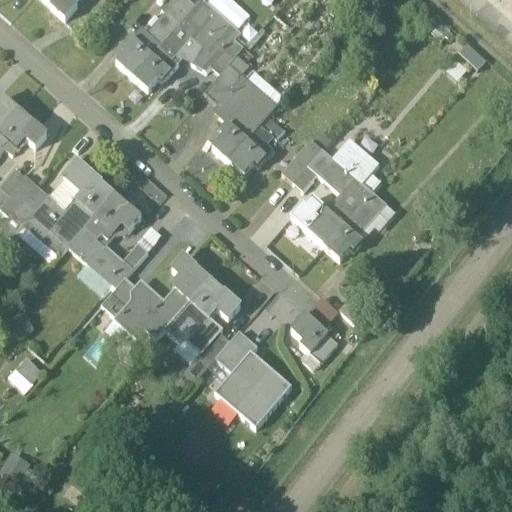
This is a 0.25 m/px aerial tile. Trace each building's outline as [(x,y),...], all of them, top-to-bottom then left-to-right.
[(66,0),(37,0),(52,12),(50,14),(64,26),(78,11),(66,1),(66,0)] [(185,0),(181,0),(146,40),(150,44),(142,53),(150,61),(179,29),(196,10),(185,0)] [(204,0),(203,0),(185,0),(196,10),(201,5),(204,0)] [(240,39),(201,5),(196,10),(179,29),(193,41),(191,44),(201,53),(192,70),(206,78),(210,73),(237,43),(240,39)] [(179,29),(150,61),(164,74),(173,64),(191,44),(193,41),(179,29)] [(139,35),(131,43),(142,53),(150,44),(146,40),(139,35)] [(142,53),(131,43),(123,53),(126,56),(116,68),(132,83),(150,61),(142,53)] [(237,43),(210,73),(219,81),(228,70),(229,70),(246,51),(237,43)] [(164,74),(150,61),(132,83),(148,97),(158,85),(162,88),(178,69),(173,64),(164,74)] [(229,70),(219,81),(203,99),(217,110),(242,82),(229,70)] [(242,82),(217,110),(220,113),(215,119),(226,129),(227,129),(219,138),(222,141),(212,153),(228,167),(246,146),(260,130),(268,122),(274,114),(276,111),(242,82)] [(2,103),(0,105),(0,134),(17,116),(2,103)] [(17,116),(0,134),(0,138),(18,154),(26,145),(35,153),(47,140),(32,127),(31,129),(17,116)] [(282,135),(268,122),(260,130),(275,143),(282,135)] [(18,154),(0,138),(0,159),(5,153),(13,160),(18,154)] [(311,144),(281,178),(292,188),(322,154),(311,144)] [(258,156),(246,146),(228,167),(243,180),(253,169),(257,173),(266,163),(258,156)] [(379,172),(350,146),(334,165),(348,177),(363,191),(379,172)] [(264,149),(258,156),(266,163),(272,156),(264,149)] [(322,154),(292,188),(302,197),(317,180),(332,163),(322,154)] [(348,177),(332,163),(317,180),(341,200),(332,211),(329,208),(328,209),(346,226),(371,198),(363,191),(348,177)] [(40,211),(23,230),(59,262),(68,252),(94,222),(113,201),(100,189),(100,188),(77,168),(63,184),(81,199),(66,217),(48,201),(40,211)] [(8,199),(0,193),(0,213),(10,221),(28,201),(36,191),(25,180),(8,199)] [(346,226),(342,231),(353,241),(357,237),(359,240),(386,211),(371,198),(346,226)] [(10,221),(0,232),(0,233),(11,243),(23,230),(40,211),(28,201),(10,221)] [(128,215),(113,201),(94,222),(113,238),(121,229),(119,226),(128,215)] [(346,226),(328,209),(323,215),(313,204),(304,213),(302,211),(291,224),(323,252),(342,231),(346,226)] [(94,222),(68,252),(108,287),(125,268),(124,267),(106,251),(104,254),(96,245),(102,240),(106,245),(113,238),(94,222)] [(342,231),(323,252),(339,267),(350,255),(354,259),(362,249),(353,241),(342,231)] [(161,242),(151,233),(138,248),(139,248),(148,257),(161,242)] [(139,248),(124,267),(125,268),(133,274),(148,257),(139,248)] [(208,286),(194,273),(195,272),(183,262),(171,275),(178,281),(171,290),(175,294),(190,307),(208,286)] [(125,268),(108,287),(116,294),(125,284),(133,274),(125,268)] [(116,294),(101,312),(114,324),(130,306),(129,298),(134,292),(125,284),(116,294)] [(208,286),(190,307),(209,324),(216,315),(217,314),(213,311),(224,299),(223,298),(208,286)] [(146,290),(135,292),(135,293),(134,292),(129,298),(130,306),(114,324),(113,326),(135,346),(144,336),(156,346),(165,336),(165,335),(190,307),(175,294),(164,306),(146,290)] [(240,311),(224,297),(223,298),(224,299),(213,311),(217,314),(216,315),(227,325),(240,311)] [(366,320),(349,305),(339,316),(356,333),(366,320)] [(209,324),(190,307),(165,335),(165,336),(179,348),(191,334),(207,349),(208,350),(219,339),(222,335),(209,324)] [(328,341),(306,321),(292,337),(302,346),(299,350),(319,368),(336,348),(328,341)] [(215,364),(232,379),(251,359),(256,353),(239,338),(215,364)] [(219,339),(208,350),(207,349),(199,361),(209,370),(229,348),(219,339)] [(216,397),(257,434),(292,396),(283,388),(251,359),(232,379),(216,397)] [(29,362),(10,384),(26,398),(45,376),(29,362)] [(11,459),(6,473),(25,480),(31,466),(11,459)]
